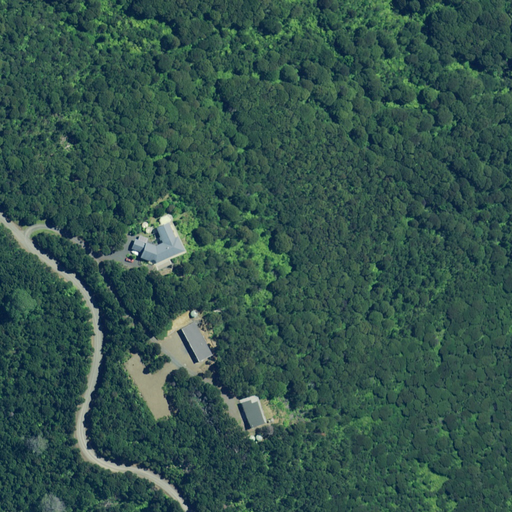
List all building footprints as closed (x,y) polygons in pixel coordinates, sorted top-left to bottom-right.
[(143,230),(148,226),(144,220),(139,224),(143,230)] [(151,262),(153,261),(155,265),(182,253),(175,237),(173,238),(166,223),(153,229),(160,243),(155,245),(134,240),(131,250),(140,252),(138,258),(151,262)] [(148,226),(143,230),(147,235),(152,231),(148,226)] [(195,310),(190,314),(194,318),(199,315),(195,310)] [(180,330),(196,363),(211,356),(195,323),(180,330)] [(239,403),(249,430),(263,426),(253,398),(239,403)]
